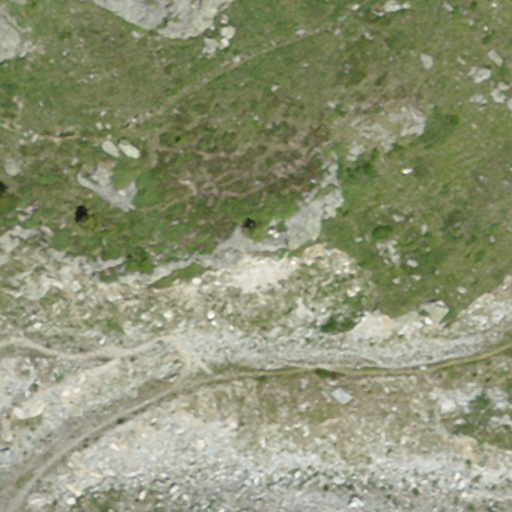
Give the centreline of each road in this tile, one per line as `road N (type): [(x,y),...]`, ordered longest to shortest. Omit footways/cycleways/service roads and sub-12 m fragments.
road 1 (track): [(1,511),(90,406),(263,352),(451,345),(511,319)]
road 2 (track): [(263,352),(0,331)]
